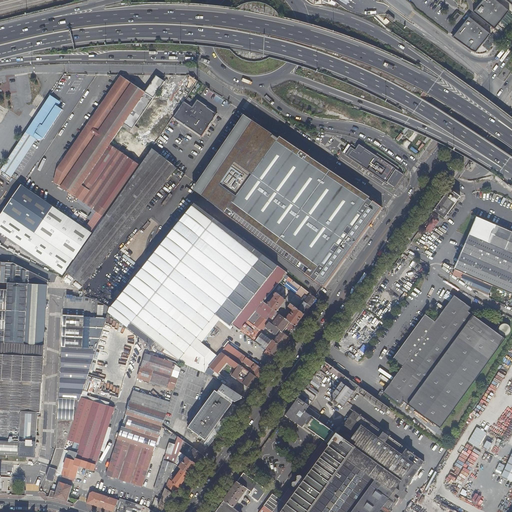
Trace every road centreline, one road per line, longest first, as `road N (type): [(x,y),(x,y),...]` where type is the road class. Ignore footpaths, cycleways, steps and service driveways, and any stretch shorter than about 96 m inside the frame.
road 1 (motorway): [(0,53),(113,32),(262,43),(369,80),(505,165)]
road 2 (motorway): [(511,139),(430,85),(301,34),(184,16),(47,24)]
road 3 (residential): [(396,207),(195,72),(0,74)]
road 4 (primary): [(396,207),(182,511)]
road 5 (primary): [(195,511),(389,244)]
road 6 (motorway): [(511,127),(377,32),(299,12)]
road 7 (motorway): [(282,75),(505,165)]
road 8 (motorway): [(0,62),(195,56),(216,63)]
road 9 (unknown): [(224,203),(312,264),(371,190)]
road 10 (primary): [(259,82),(292,114),(362,132),(424,169)]
road 11 (unknown): [(475,511),(445,493),(441,480),(487,413)]
road 12 (unknown): [(251,109),(202,178),(224,203)]
